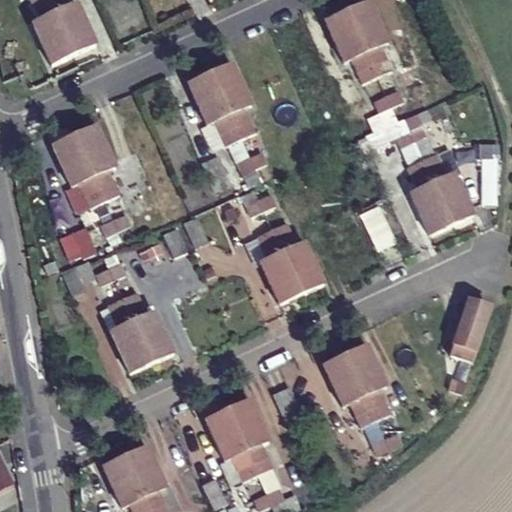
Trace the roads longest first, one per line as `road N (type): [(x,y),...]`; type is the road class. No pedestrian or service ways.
road 1 (residential): [(44,455),(473,257)]
road 2 (residential): [(0,132),(289,0)]
road 3 (tertiary): [(0,228),(44,455)]
